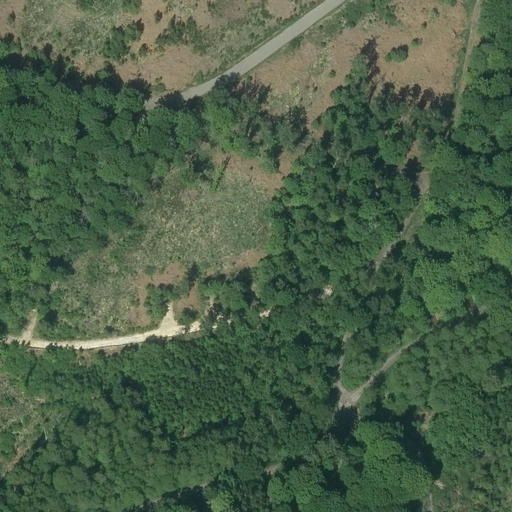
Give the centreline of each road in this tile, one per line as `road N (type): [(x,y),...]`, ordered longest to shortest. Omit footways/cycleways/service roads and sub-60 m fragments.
road 1 (track): [(380,259),(309,303),(220,326),(30,348),(0,340)]
road 2 (track): [(0,71),(147,105),(175,100),(207,89),(337,0)]
road 3 (track): [(511,293),(400,356),(344,410),(337,374),(343,344),(380,259)]
road 4 (track): [(147,105),(439,174)]
road 5 (track): [(475,0),(439,174)]
